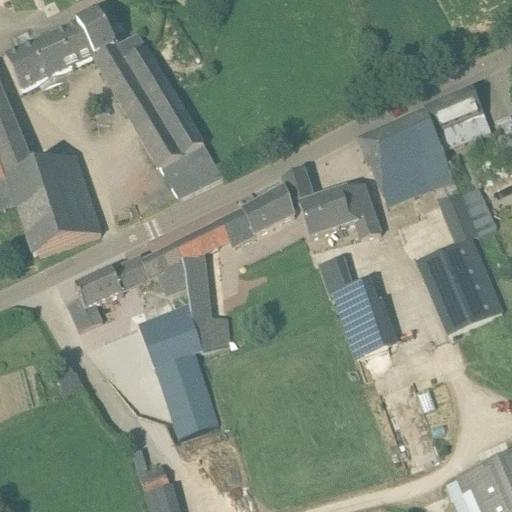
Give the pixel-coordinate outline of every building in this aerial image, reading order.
[(100,18),(43,47),(57,78),(94,60),(129,118),(179,204),(223,183),(204,150),(147,53),(137,37),(118,48),(100,18)] [(21,96),(57,78),(43,47),(6,65),(21,96)] [(442,155),(490,136),(473,94),(424,114),(425,116),(442,155)] [(75,160),(33,175),(0,96),(0,161),(17,210),(34,261),(101,238),(95,219),(75,160)] [(453,181),(445,161),(442,155),(425,116),(357,145),(370,172),(371,171),(389,210),(453,181)] [(508,156),(511,154),(511,123),(511,120),(495,126),(508,156)] [(381,238),(364,192),(315,207),(303,174),(281,185),(282,187),(285,196),(291,216),(300,213),(304,227),(310,242),(340,232),(340,231),(357,226),(361,243),(381,238)] [(291,216),(285,196),(282,187),(268,193),(272,203),(175,251),(183,269),(187,296),(190,312),(193,330),(192,330),(201,357),(215,353),(211,323),(204,261),(229,248),(231,253),(295,221),(298,230),(304,227),(300,213),(291,216)] [(461,200),(478,240),(479,241),(496,232),(479,192),(461,200)] [(478,240),(461,200),(439,209),(457,249),(435,258),(417,266),(449,339),(467,331),(502,316),(470,243),(478,240)] [(405,236),(425,228),(422,220),(402,228),(405,236)] [(159,281),(168,301),(187,296),(183,269),(175,251),(143,267),(141,262),(127,269),(137,291),(159,281)] [(357,361),(373,357),(388,351),(365,285),(352,289),(343,262),(319,270),(328,298),(335,296),(357,361)] [(95,310),(137,291),(127,269),(112,276),(112,275),(75,292),(81,303),(67,309),(79,336),(102,326),(95,310)] [(194,360),(201,357),(192,330),(193,330),(190,312),(138,332),(153,373),(194,360)] [(178,442),(218,427),(194,360),(153,373),(178,442)] [(69,366),(55,372),(59,383),(59,384),(65,398),(83,390),(77,376),(74,377),(69,366)] [(468,511),(511,511),(511,456),(455,481),(468,511)] [(147,511),(179,511),(174,490),(170,491),(162,468),(140,475),(146,497),(144,498),(147,511)]
